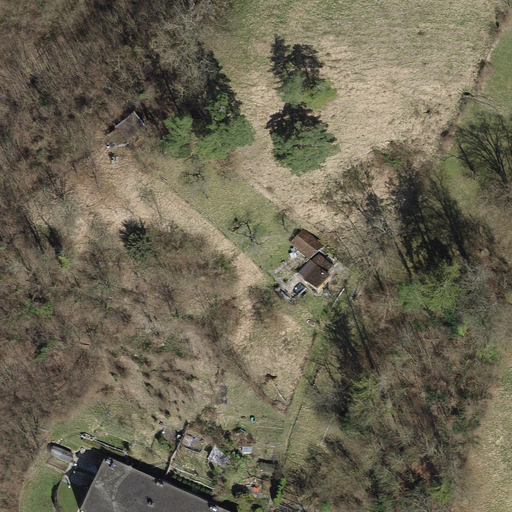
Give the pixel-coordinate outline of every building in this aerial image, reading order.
[(305,232),(294,245),(312,264),(323,251),(305,232)] [(337,273),(322,259),(304,278),(319,292),(337,273)] [(80,511),(81,511),(113,511),(132,473),(104,460),(80,511)] [(113,511),(147,511),(160,486),(132,473),(113,511)] [(147,511),(182,511),(188,499),(160,486),(147,511)] [(182,511),(216,511),(217,511),(188,499),(182,511)]
